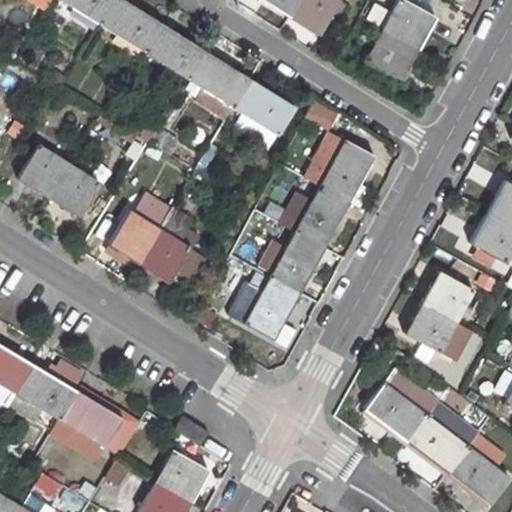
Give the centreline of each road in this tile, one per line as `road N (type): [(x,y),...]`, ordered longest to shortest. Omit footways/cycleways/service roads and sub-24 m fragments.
road 1 (residential): [(0,235),(293,422)]
road 2 (unclassified): [(293,422),(440,152)]
road 3 (residential): [(440,152),(228,21),(216,0)]
road 4 (residential): [(293,422),(415,511)]
road 5 (unclassified): [(440,152),(511,20)]
